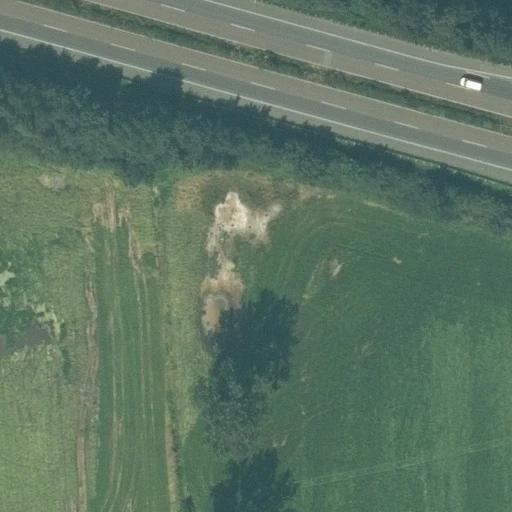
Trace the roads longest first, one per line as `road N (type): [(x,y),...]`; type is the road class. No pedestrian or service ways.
road 1 (motorway): [(0,11),(511,147)]
road 2 (motorway): [(511,95),(153,0)]
